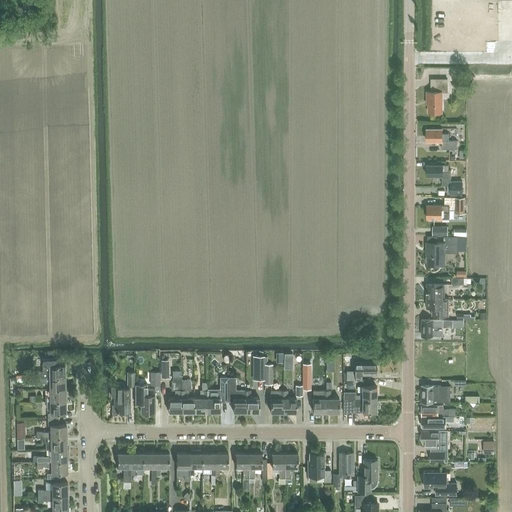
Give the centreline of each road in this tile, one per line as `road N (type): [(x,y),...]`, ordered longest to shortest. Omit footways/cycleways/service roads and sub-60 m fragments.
road 1 (residential): [(408,434),(409,41)]
road 2 (residential): [(86,431),(408,434)]
